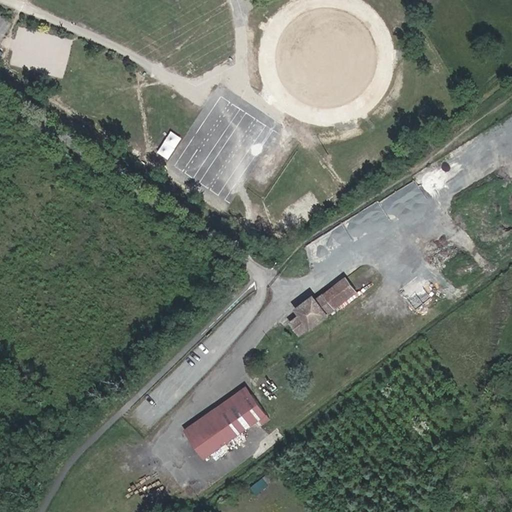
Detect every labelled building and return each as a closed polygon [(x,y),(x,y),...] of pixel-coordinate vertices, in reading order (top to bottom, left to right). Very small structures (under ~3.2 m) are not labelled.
[(273,14),(265,26),(260,39),(258,53),(258,67),(262,81),(269,94),(278,105),(289,114),(302,121),(315,125),(330,125),(344,123),(357,118),(369,110),(380,100),(387,88),(393,75),(395,61),(394,47),(391,33),(384,20),(375,9),(364,0),(288,0),(283,4),(273,14)] [(327,315),(358,292),(347,278),(316,300),(314,298),(298,310),(302,315),(291,323),(301,335),(312,327),(312,328),(328,316),(327,315)] [(191,438),(253,394),(248,388),(186,432),(191,438)] [(215,452),(258,422),(261,426),(271,420),(253,394),(191,438),(199,450),(209,443),(215,452)] [(215,452),(209,443),(199,450),(205,459),(215,452)]
